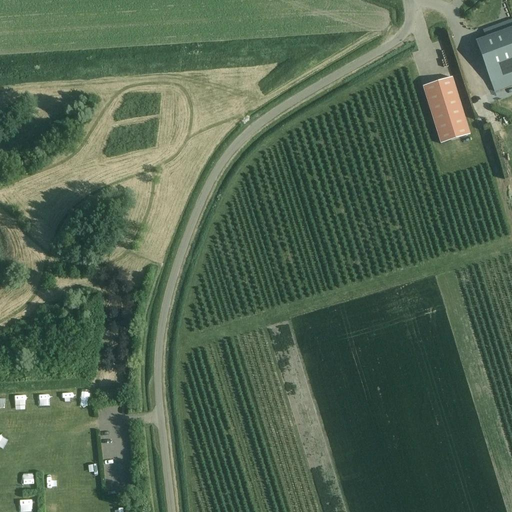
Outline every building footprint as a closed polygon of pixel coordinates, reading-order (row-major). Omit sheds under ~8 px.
[(511,86),(508,77),(511,74),(511,27),(475,42),(494,92),(511,86)] [(441,144),(470,135),(452,78),(423,87),(441,144)] [(78,386),(77,394),(86,396),(87,387),(78,386)] [(98,407),(86,411),(89,417),(100,413),(98,407)] [(53,483),(62,483),(62,473),(54,472),(53,483)] [(58,509),(67,509),(68,500),(59,500),(58,509)]
